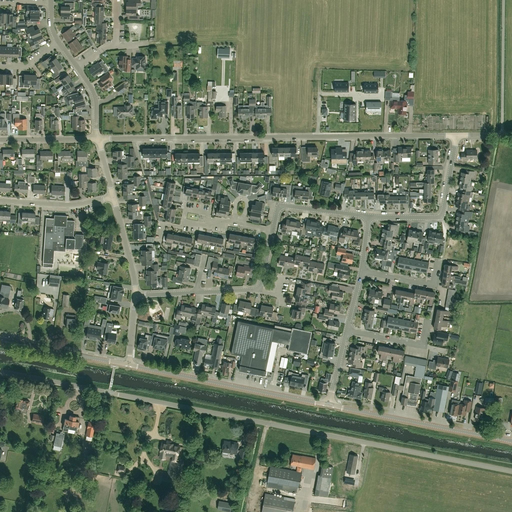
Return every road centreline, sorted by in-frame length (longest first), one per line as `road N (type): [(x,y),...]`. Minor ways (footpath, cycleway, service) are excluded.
road 1 (residential): [(511,471),(0,371)]
road 2 (residential): [(456,135),(98,138)]
road 3 (tertiary): [(329,405),(129,365)]
road 4 (tertiary): [(511,440),(329,405)]
road 5 (unknown): [(178,0),(178,29),(190,35),(238,34),(304,52),(318,42)]
road 6 (unknown): [(488,41),(318,42)]
road 7 (unclassified): [(501,135),(503,0)]
road 8 (tertiary): [(129,365),(0,339)]
